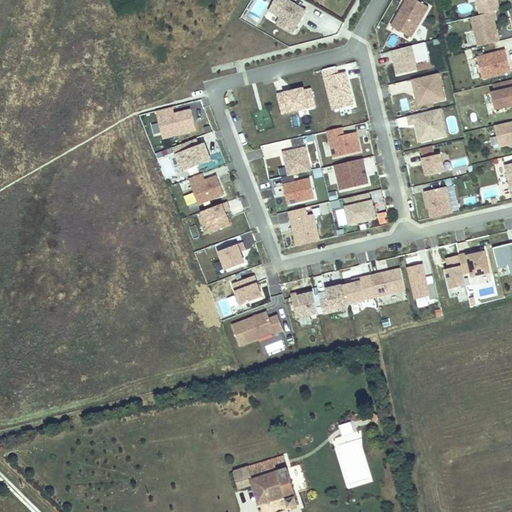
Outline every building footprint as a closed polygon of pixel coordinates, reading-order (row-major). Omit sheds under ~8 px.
[(291,33),(304,10),(286,0),(272,0),(267,10),(279,16),(275,24),(291,33)] [(409,36),(426,6),(416,0),(403,0),(389,25),(409,36)] [(498,9),(496,0),(473,0),(477,14),(492,10),(498,9)] [(497,40),(492,19),(494,19),(492,10),(477,14),(469,16),(476,45),(497,40)] [(426,59),(422,42),(389,51),(395,74),(413,70),(411,63),(426,59)] [(480,77),(509,70),(503,49),(475,56),(480,77)] [(354,105),(345,72),(338,74),(336,66),(321,70),(332,111),(354,105)] [(442,98),(436,72),(410,78),(416,104),(442,98)] [(511,103),(511,88),(510,78),(490,83),(492,91),(490,91),(494,107),(511,103)] [(315,109),(312,88),(278,92),(280,113),(297,111),(298,117),(309,116),(308,110),(315,109)] [(191,130),(187,114),(170,118),(167,107),(151,111),(158,138),(191,130)] [(252,113),(258,132),(274,126),(268,107),(252,113)] [(442,134),(436,107),(404,115),(406,123),(411,122),(416,140),(442,134)] [(511,142),(511,119),(492,124),(497,146),(511,142)] [(356,150),(351,131),(339,134),(337,126),(322,130),(329,157),(356,150)] [(205,144),(198,146),(196,139),(171,147),(181,174),(212,164),(205,144)] [(307,170),(301,146),(278,151),(283,175),(307,170)] [(424,179),(444,176),(440,154),(434,155),(433,147),(419,149),(424,179)] [(451,159),(451,168),(463,167),(463,173),(472,173),(470,157),(451,159)] [(364,182),(358,158),(330,164),(336,189),(364,182)] [(511,197),(511,161),(503,164),(511,197)] [(374,165),(365,168),(371,185),(380,182),(374,165)] [(312,171),(313,180),(321,178),(320,170),(312,171)] [(226,212),(241,205),(227,172),(217,176),(226,199),(221,201),(226,212)] [(216,195),(209,176),(197,181),(195,174),(181,179),(190,204),(216,195)] [(310,197),(305,178),(278,184),(283,204),(310,197)] [(269,180),(258,184),(261,192),(271,188),(269,180)] [(450,212),(444,186),(423,191),(429,217),(450,212)] [(372,218),(368,201),(367,201),(365,192),(340,198),(344,217),(353,215),(355,222),(372,218)] [(464,207),(476,206),(476,196),(464,197),(464,207)] [(384,199),(373,201),(376,222),(387,221),(384,199)] [(223,225),(218,212),(223,210),(219,202),(194,212),(202,233),(223,225)] [(315,240),(309,213),(302,215),(301,207),(284,211),(293,245),(315,240)] [(336,237),(333,222),(325,223),(323,211),(313,213),(318,240),(336,237)] [(355,222),(353,215),(344,217),(346,224),(355,222)] [(511,242),(494,246),(498,268),(508,266),(510,274),(511,273),(511,242)] [(237,264),(233,253),(238,251),(235,243),(211,252),(218,271),(237,264)] [(491,272),(486,251),(473,254),(465,256),(464,254),(456,256),(460,274),(468,272),(469,277),(491,272)] [(460,274),(456,256),(443,259),(445,269),(443,269),(447,289),(463,285),(460,274)] [(387,260),(388,268),(398,267),(397,259),(387,260)] [(435,298),(431,283),(424,285),(419,264),(404,267),(412,299),(426,296),(427,300),(435,298)] [(311,276),(311,268),(299,268),(300,276),(311,276)] [(372,297),(367,276),(359,278),(359,281),(339,286),(343,304),(372,297)] [(255,298),(247,277),(226,285),(234,306),(255,298)] [(339,286),(338,285),(322,289),(324,297),(316,299),(319,314),(344,308),(343,304),(339,286)] [(292,318),(314,313),(308,290),(300,292),(300,294),(287,298),(292,318)] [(235,346),(269,332),(270,335),(279,331),(273,316),(265,319),(262,312),(227,326),(235,346)] [(265,345),(268,354),(284,348),(281,339),(265,345)] [(341,436),(353,434),(351,423),(339,425),(341,436)] [(288,449),(237,460),(243,484),(255,481),(259,497),(285,492),(287,502),(300,499),(288,449)]
